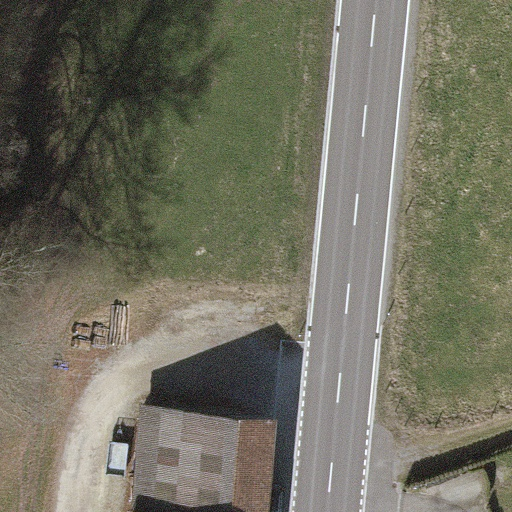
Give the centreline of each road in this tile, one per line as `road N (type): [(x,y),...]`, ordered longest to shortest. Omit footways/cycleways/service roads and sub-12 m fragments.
road 1 (primary): [(329,511),(377,0)]
road 2 (track): [(331,496),(511,435)]
